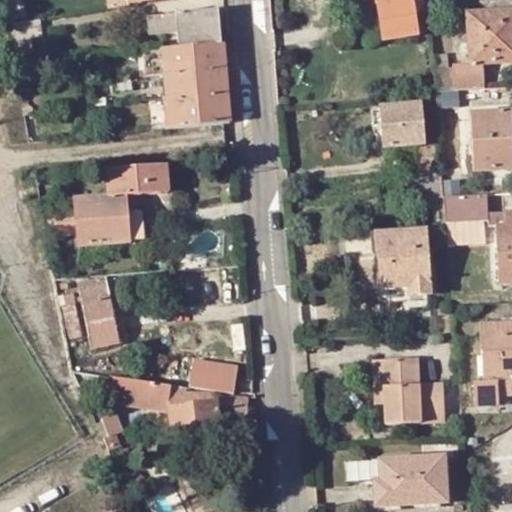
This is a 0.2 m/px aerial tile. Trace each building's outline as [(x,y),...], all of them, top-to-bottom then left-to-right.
[(27,22),(23,0),(5,0),(11,25),(27,22)] [(127,0),(106,0),(107,9),(129,6),(127,0)] [(177,0),(127,0),(129,6),(130,13),(178,5),(177,0)] [(422,0),(377,0),(383,38),(418,34),(415,13),(424,12),(422,0)] [(484,62),(511,59),(511,8),(467,11),(470,61),(452,62),(454,74),(455,87),(457,87),(485,86),(484,62)] [(181,46),(217,42),(214,9),(148,14),(149,32),(180,30),(181,46)] [(424,12),(415,13),(418,34),(426,32),(424,12)] [(41,22),(15,27),(20,60),(34,57),(32,42),(44,41),(41,22)] [(163,94),(164,108),(167,107),(169,126),(224,122),(229,122),(223,42),(217,42),(181,46),(159,48),(159,52),(163,52),(167,94),(163,94)] [(432,48),(434,75),(454,74),(452,62),(451,47),(432,48)] [(18,72),(25,113),(35,111),(28,70),(18,72)] [(133,87),(153,86),(153,74),(133,76),(133,87)] [(485,86),(457,87),(458,103),(486,101),(485,86)] [(435,92),(436,104),(458,103),(457,87),(455,87),(435,88),(435,92)] [(424,141),(421,102),(379,105),(382,144),(424,141)] [(511,166),(511,131),(511,110),(473,112),(475,169),(511,166)] [(425,196),(427,217),(445,215),(444,195),(442,178),(441,163),(434,163),(432,147),(419,147),(420,164),(417,164),(419,196),(425,196)] [(166,162),(105,167),(107,192),(75,195),(76,208),(50,210),(52,234),(78,232),(79,245),(130,241),(130,239),(140,239),(138,210),(128,210),(127,194),(168,190),(166,162)] [(444,195),(456,195),(454,177),(442,178),(444,195)] [(446,221),(489,219),(487,193),(456,195),(444,195),(445,215),(446,221)] [(511,208),(504,209),(505,223),(496,223),(498,281),(511,279),(511,208)] [(431,291),(426,227),(376,231),(380,286),(407,285),(407,291),(431,291)] [(118,340),(107,276),(81,281),(92,344),(118,340)] [(67,338),(82,335),(76,301),(66,303),(61,303),(67,338)] [(511,319),(481,321),(485,379),(476,380),(477,402),(499,401),(499,392),(511,391),(511,319)] [(444,391),(418,392),(418,382),(417,356),(384,358),(386,400),(387,421),(444,419),(444,391)] [(190,384),(234,390),(237,364),(195,358),(190,384)] [(384,358),(373,359),(374,401),(386,400),(384,358)] [(128,382),(117,380),(114,398),(125,399),(128,382)] [(418,382),(418,392),(444,391),(443,381),(418,382)] [(170,387),(128,382),(125,399),(124,409),(172,415),(174,432),(219,425),(218,411),(246,415),(247,396),(215,391),(213,389),(194,388),(169,392),(170,387)] [(101,417),(103,421),(109,434),(123,427),(116,411),(101,417)] [(98,423),(104,436),(109,434),(103,421),(98,423)] [(444,501),(444,456),(378,460),(379,478),(371,479),(373,505),(444,501)]
